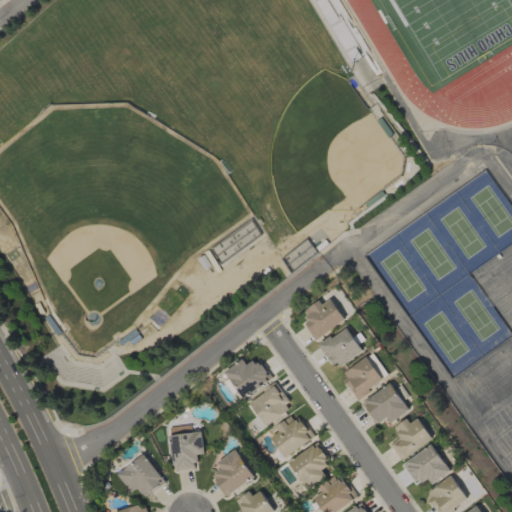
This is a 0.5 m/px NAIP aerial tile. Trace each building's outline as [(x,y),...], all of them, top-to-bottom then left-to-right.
[(308,309),(312,315),(302,322),(316,341),(346,319),(331,299),(323,305),(320,300),(308,309)] [(363,351),(348,327),(319,345),(335,369),(363,351)] [(357,399),(384,380),(368,358),(341,377),(357,399)] [(224,372),(242,399),(270,381),(256,359),(247,365),(243,359),(224,372)] [(392,423),(410,411),(393,384),(363,403),(377,425),(388,417),(392,423)] [(250,401),(264,426),(292,410),(277,385),(250,401)] [(276,428),(279,433),(271,438),(285,458),(312,439),(296,415),(276,428)] [(420,418),(411,423),(409,419),(394,428),(400,438),(391,443),(400,460),(433,441),(420,418)] [(170,428),(174,473),(198,471),(197,455),(205,454),(203,431),(192,432),(191,426),(170,428)] [(307,490),(326,477),(322,470),(331,464),(317,443),(288,463),(307,490)] [(429,478),(432,484),(451,473),(435,445),(403,463),(416,485),(429,478)] [(217,463),(222,469),(212,477),(226,498),(256,478),(237,449),(217,463)] [(146,498),(166,480),(142,454),(118,476),(132,492),(137,487),(146,498)] [(451,511),(469,499),(452,475),(426,495),(439,511),(451,511)] [(341,476),(312,493),(322,511),(336,511),(355,501),(341,476)] [(274,511),(262,491),(254,496),(251,492),(236,500),(242,511),(240,511),(274,511)] [(115,511),(145,511),(143,503),(115,511)]
